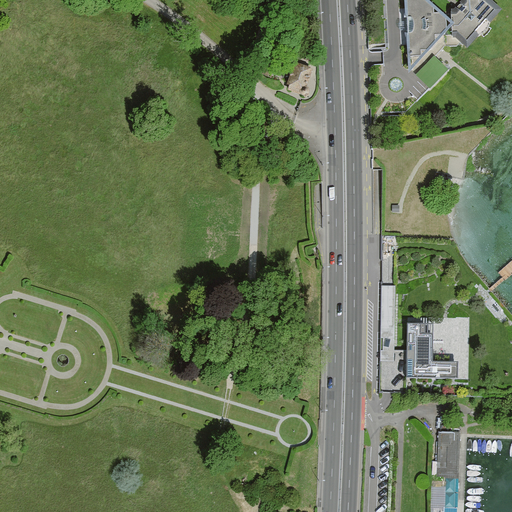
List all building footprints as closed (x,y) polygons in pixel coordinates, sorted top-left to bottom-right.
[(428,0),(405,0),(409,73),(444,35),(452,35),(453,38),(456,38),(468,48),(502,9),(491,0),(461,0),(461,1),(458,5),(448,17),(428,0)] [(269,55),(263,70),(274,75),(280,60),(269,55)] [(438,55),(418,73),(433,88),(452,70),(438,55)] [(290,87),(289,92),(302,96),(303,97),(305,98),(305,99),(311,96),(310,96),(311,93),(310,91),(309,89),(307,88),(314,70),(296,64),(288,86),(290,87)] [(381,362),(406,362),(406,378),(458,379),(459,363),(435,363),(436,321),(408,321),(407,351),(395,350),(396,285),(382,285),(381,362)] [(462,433),(439,432),(437,478),(446,479),(456,479),(459,479),(462,433)] [(456,479),(446,479),(446,482),(445,508),(455,508),(456,479)] [(446,482),(432,481),(431,511),(445,511),(445,508),(446,482)]
